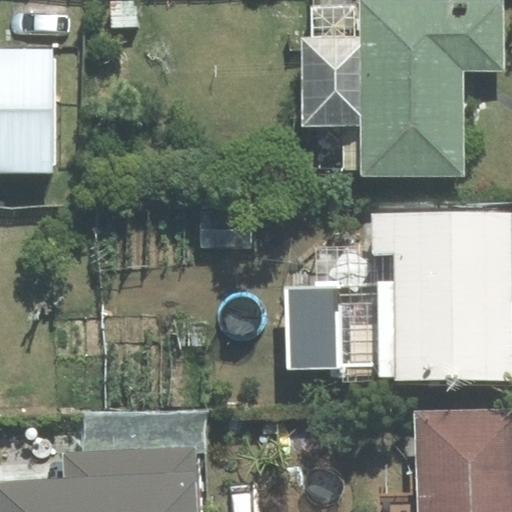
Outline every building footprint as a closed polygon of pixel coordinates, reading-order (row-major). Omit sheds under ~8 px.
[(501,67),(500,0),(484,0),(361,2),(361,7),(312,8),(313,39),(304,39),(305,124),(364,124),(364,174),(461,173),(460,68),(501,67)] [(52,50),(0,49),(0,171),(52,172),(52,50)] [(377,368),(377,383),(511,381),(511,302),(510,216),(377,218),(378,251),(398,250),(399,288),(286,290),(287,369),(377,368)] [(381,495),(381,511),(511,511),(511,408),(415,411),(418,494),(381,495)] [(199,511),(196,447),(64,453),(65,480),(0,483),(0,511),(199,511)]
